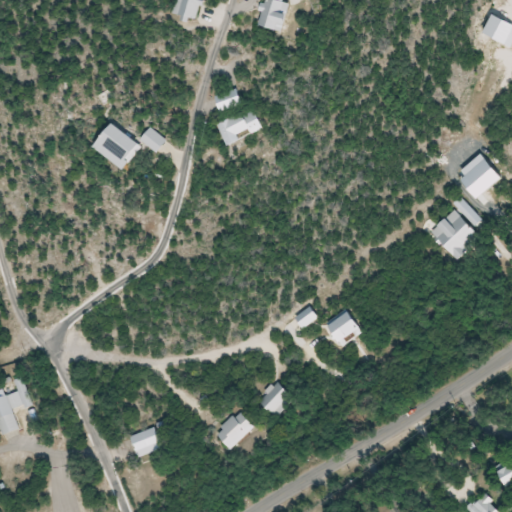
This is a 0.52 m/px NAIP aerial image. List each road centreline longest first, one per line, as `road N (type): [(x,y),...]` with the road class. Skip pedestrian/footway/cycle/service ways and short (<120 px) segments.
road 1 (residential): [(234,0),(198,105),(163,253),(43,346)]
road 2 (tertiary): [(256,511),(511,352)]
road 3 (residential): [(0,257),(29,327),(118,485),(123,511)]
